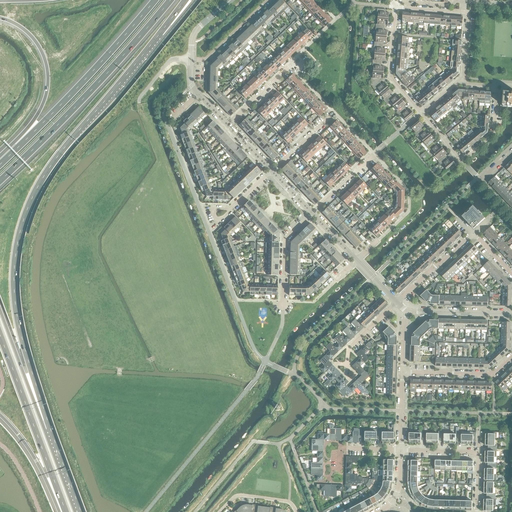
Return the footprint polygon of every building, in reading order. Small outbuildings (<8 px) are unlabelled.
[(277,0),(275,2),(284,11),(288,8),(280,0),(277,0)] [(313,0),(305,8),(309,12),(316,5),(314,3),(315,2),(313,0)] [(284,11),(275,2),(271,6),(280,15),(284,11)] [(316,5),(309,12),(313,16),(321,8),(319,6),(318,7),(316,5)] [(280,15),(271,6),(268,10),(276,19),(280,15)] [(321,8),(313,16),(317,19),(323,13),(321,11),(323,10),(321,8)] [(378,18),(389,19),(389,13),(386,13),(386,10),(377,9),(377,12),(379,12),(378,18)] [(264,14),(270,21),(272,23),(276,19),(268,10),(264,14)] [(325,15),(323,13),(317,19),(320,23),(328,16),(326,14),(325,15)] [(270,21),(264,14),(260,17),(267,25),(270,21)] [(328,16),(320,23),(324,27),(331,21),(329,19),(330,18),(328,16)] [(260,17),(256,21),(263,28),(267,25),(260,17)] [(389,19),(378,18),(378,24),(376,24),(376,27),(384,28),(385,25),(388,25),(389,19)] [(256,21),(252,25),(260,34),(264,30),(263,28),(256,21)] [(260,34),(252,25),(248,28),(257,38),(260,34)] [(384,28),(376,27),(376,30),(377,30),(377,36),(387,37),(388,31),(384,30),(384,28)] [(244,32),(251,39),(253,41),(257,38),(248,28),(244,32)] [(302,32),(309,39),(313,35),(306,28),(302,32)] [(251,39),(244,32),(240,36),(247,43),(251,39)] [(309,39),(302,32),(298,36),(305,42),(309,39)] [(247,43),(240,36),(236,40),(245,49),(249,45),(247,43)] [(298,36),(294,39),(301,46),(305,42),(298,36)] [(387,37),(377,36),(376,42),(375,42),(374,45),(383,46),(383,43),(386,43),(387,37)] [(294,39),(290,43),(297,50),(301,46),(294,39)] [(232,43),(239,51),(241,52),(245,49),(236,40),(232,43)] [(232,43),(228,47),(235,54),(239,51),(232,43)] [(290,43),(286,47),(293,54),(297,50),(290,43)] [(285,45),(281,49),(289,57),(293,54),(286,47),(285,45)] [(383,46),(374,45),(374,48),(375,48),(375,54),(385,55),(386,49),(383,48),(383,46)] [(228,47),(224,51),(233,60),(237,56),(235,54),(228,47)] [(289,57),(281,49),(277,52),(279,54),(285,61),(289,57)] [(224,51),(221,54),(229,64),(233,60),(224,51)] [(216,58),(222,65),(225,68),(229,64),(221,54),(216,58)] [(285,61),(279,54),(275,58),(281,65),(285,61)] [(373,60),(373,63),(381,64),(381,61),(385,61),(385,55),(375,54),(374,60),(373,60)] [(281,65),(275,58),(273,56),(269,60),(271,62),(277,68),(281,65)] [(216,58),(209,66),(217,70),(222,65),(216,58)] [(271,62),(267,65),(273,72),(277,68),(271,62)] [(460,63),(451,62),(451,68),(454,68),(453,70),(459,73),(460,63)] [(381,64),(373,63),(372,66),(374,66),(373,72),(384,73),(384,67),(381,66),(381,64)] [(397,63),(396,74),(403,72),(403,70),(406,70),(406,69),(407,69),(408,69),(408,64),(397,63)] [(267,65),(263,69),(269,76),(273,72),(267,65)] [(217,70),(209,66),(208,76),(217,77),(217,70)] [(263,69),(259,73),(265,80),(269,76),(263,69)] [(449,70),(445,73),(452,82),(453,80),(452,79),(459,73),(453,70),(451,72),(449,70)] [(384,73),(373,72),(373,78),(371,78),(371,82),(369,82),(369,85),(371,85),(380,82),(380,79),(383,79),(384,73)] [(403,72),(396,74),(403,83),(410,77),(412,75),(410,72),(408,72),(407,72),(404,74),(403,72)] [(265,80),(259,73),(255,77),(261,83),(265,80)] [(445,73),(441,77),(447,84),(450,81),(451,83),(452,82),(445,73)] [(289,85),(296,79),(294,77),(295,76),(293,74),(285,81),(289,85)] [(447,84),(441,77),(439,75),(435,78),(444,89),(445,87),(444,86),(447,84)] [(255,77),(251,80),(257,87),(261,83),(255,77)] [(410,77),(403,83),(407,87),(414,81),(410,77)] [(444,89),(435,78),(431,82),(439,91),(441,88),(442,90),(444,89)] [(296,79),(289,85),(293,89),(300,82),(299,80),(298,81),(296,79)] [(251,80),(247,84),(253,91),(257,87),(251,80)] [(208,82),(208,93),(217,89),(217,82),(208,82)] [(302,83),(300,82),(293,89),(296,93),(303,87),(301,85),(302,83)] [(380,82),(371,85),(375,91),(377,90),(380,94),(388,87),(384,83),(382,85),(380,82)] [(439,91),(431,82),(427,85),(429,87),(436,95),(437,94),(436,93),(439,91)] [(247,84),(243,88),(250,95),(253,91),(247,84)] [(303,87),(296,93),(300,97),(308,89),(306,88),(305,89),(303,87)] [(393,92),(388,87),(380,94),(384,99),(383,100),(385,102),(392,97),(390,94),(393,92)] [(436,95),(429,87),(424,91),(430,98),(433,95),(434,97),(436,95)] [(250,95),(243,88),(239,92),(245,99),(250,95)] [(222,94),(217,89),(208,93),(215,100),(222,94)] [(308,89),(300,97),(304,101),(311,94),(309,92),(310,91),(308,89)] [(461,96),(459,90),(451,97),(457,104),(461,100),(459,98),(461,96)] [(470,90),(459,90),(461,96),(463,96),(463,99),(469,100),(470,90)] [(511,105),(511,90),(502,90),(500,106),(504,107),(507,107),(508,107),(508,105),(509,106),(511,105)] [(430,98),(424,91),(420,94),(427,102),(429,101),(428,100),(430,98)] [(272,95),(280,103),(284,99),(277,92),(275,94),(274,93),(272,95)] [(427,102),(420,94),(419,92),(414,96),(422,105),(425,102),(426,104),(427,102)] [(223,93),(222,94),(215,100),(219,104),(227,97),(223,93)] [(313,97),(311,94),(304,101),(308,105),(315,97),(314,96),(313,97)] [(271,98),(269,100),(276,107),(280,103),(272,95),(270,97),(271,98)] [(393,99),(392,97),(385,102),(387,104),(390,102),(394,106),(402,100),(398,95),(393,99)] [(227,97),(219,104),(223,108),(230,101),(227,97)] [(315,97),(308,105),(311,109),(318,102),(316,100),(317,99),(315,97)] [(446,100),(453,108),(454,109),(458,106),(457,104),(451,97),(446,100)] [(276,107),(269,100),(267,102),(266,101),(264,102),(272,110),(276,107)] [(402,100),(394,106),(398,111),(396,112),(398,114),(405,109),(403,107),(406,104),(402,100)] [(453,108),(446,100),(442,104),(448,111),(449,112),(453,108)] [(234,105),(230,101),(223,108),(227,112),(234,105)] [(272,110),(264,102),(263,104),(264,105),(261,107),(268,114),(272,110)] [(320,104),(318,102),(311,109),(315,113),(323,105),(321,103),(320,104)] [(236,104),(234,105),(227,112),(231,116),(240,108),(236,104)] [(448,111),(442,104),(438,107),(444,114),(448,111)] [(325,107),(323,105),(315,113),(319,117),(326,110),(324,108),(325,107)] [(198,107),(194,111),(201,118),(205,114),(198,107)] [(268,114),(261,107),(259,109),(258,108),(256,110),(264,118),(268,114)] [(438,107),(434,110),(440,118),(442,120),(446,116),(444,114),(438,107)] [(407,111),(405,109),(398,114),(400,117),(402,116),(404,119),(407,122),(410,119),(409,117),(414,114),(409,109),(407,111)] [(440,118),(434,110),(430,114),(436,121),(440,118)] [(201,118),(194,111),(190,115),(197,122),(201,118)] [(190,115),(186,118),(193,126),(197,122),(190,115)] [(297,121),(303,128),(308,124),(301,117),(297,121)] [(186,122),(180,128),(189,130),(193,126),(186,118),(184,120),(186,122)] [(243,129),(250,122),(246,118),(239,125),(243,129)] [(252,120),(250,122),(243,129),(246,133),(254,126),(255,124),(252,120)] [(209,132),(217,125),(213,121),(206,128),(209,132)] [(297,121),(293,125),(300,132),(303,128),(297,121)] [(333,132),(341,124),(339,122),(338,123),(336,121),(329,127),(333,132)] [(415,124),(414,123),(410,126),(413,129),(415,132),(414,133),(416,136),(423,130),(421,128),(424,126),(420,121),(415,124)] [(489,122),(480,121),(479,126),(482,127),(482,129),(488,132),(489,122)] [(343,126),(341,124),(333,132),(337,135),(343,129),(341,127),(343,126)] [(217,125),(209,132),(213,136),(220,129),(217,125)] [(300,132),(293,125),(289,129),(296,135),(300,132)] [(254,126),(246,133),(250,137),(257,130),(254,126)] [(189,132),(189,130),(180,128),(183,136),(180,137),(182,139),(191,136),(192,135),(191,131),(189,132)] [(224,133),(220,129),(213,136),(217,140),(224,133)] [(289,129),(285,132),(292,139),(296,135),(289,129)] [(343,129),(337,135),(340,139),(348,132),(346,130),(345,131),(343,129)] [(478,129),(474,132),(480,139),(488,132),(482,129),(480,131),(478,129)] [(261,134),(257,130),(250,137),(254,141),(261,134)] [(425,132),(423,130),(416,136),(418,138),(419,137),(423,142),(431,135),(427,130),(425,132)] [(263,132),(261,134),(254,141),(258,145),(267,136),(263,132)] [(292,139),(285,132),(281,136),(288,143),(292,139)] [(350,134),(348,132),(340,139),(344,143),(351,137),(349,135),(350,134)] [(474,132),(469,136),(475,143),(480,139),(474,132)] [(224,133),(217,140),(221,144),(228,137),(224,133)] [(431,135),(423,142),(422,143),(428,150),(434,144),(433,142),(435,140),(431,135)] [(193,141),(191,136),(182,139),(184,145),(193,141)] [(267,136),(258,145),(261,149),(269,142),(270,140),(267,136)] [(475,143),(469,136),(465,139),(471,146),(475,143)] [(228,137),(221,144),(224,148),(232,141),(228,137)] [(314,139),(322,147),(326,143),(320,137),(317,139),(316,138),(314,139)] [(353,139),(351,137),(344,143),(348,147),(356,140),(354,138),(353,139)] [(322,147),(314,139),(313,141),(314,142),(312,144),(318,151),(322,147)] [(471,146),(465,139),(461,143),(467,150),(471,146)] [(358,142),(356,140),(348,147),(352,151),(358,145),(356,143),(358,142)] [(195,146),(193,141),(184,145),(186,150),(195,146)] [(232,141),(224,148),(222,149),(226,153),(235,145),(232,141)] [(272,146),(269,142),(261,149),(265,152),(272,146)] [(467,150),(461,143),(457,146),(463,154),(467,150)] [(274,144),(272,146),(265,152),(269,156),(276,149),(278,148),(274,144)] [(318,151),(312,144),(310,146),(309,145),(307,147),(314,155),(318,151)] [(436,146),(434,144),(428,150),(430,152),(431,151),(435,155),(443,149),(439,144),(436,146)] [(235,145),(226,153),(230,157),(239,148),(235,145)] [(360,147),(358,145),(352,151),(355,155),(363,148),(361,146),(360,147)] [(197,152),(195,146),(186,150),(188,155),(197,152)] [(306,150),(304,152),(310,158),(314,155),(307,147),(305,149),(306,150)] [(243,152),(239,148),(230,157),(234,161),(235,159),(243,152)] [(365,150),(363,148),(355,155),(359,159),(366,153),(364,151),(365,150)] [(280,154),(276,149),(269,156),(273,160),(280,154)] [(447,153),(443,149),(435,155),(439,160),(437,161),(439,163),(446,158),(444,156),(447,153)] [(197,152),(188,155),(190,161),(199,157),(197,152)] [(247,156),(243,152),(235,159),(239,163),(247,156)] [(310,158),(304,152),(302,154),(301,153),(299,154),(306,162),(310,158)] [(199,157),(190,161),(192,166),(201,162),(199,157)] [(448,160),(446,158),(439,163),(441,166),(443,165),(447,170),(455,163),(450,158),(448,160)] [(285,174),(294,165),(290,161),(281,169),(285,174)] [(201,162),(192,166),(194,171),(203,168),(201,162)] [(339,165),(346,172),(350,168),(343,162),(339,165)] [(250,168),(257,176),(261,172),(254,164),(250,168)] [(374,174),(381,167),(380,165),(379,166),(377,164),(370,170),(374,174)] [(298,169),(294,165),(285,174),(289,177),(296,171),(298,169)] [(346,172),(339,165),(335,169),(342,176),(346,172)] [(383,169),(381,167),(374,174),(377,178),(384,172),(382,170),(383,169)] [(203,168),(194,171),(196,177),(205,173),(203,168)] [(257,176),(250,168),(246,172),(253,179),(257,176)] [(342,176),(335,169),(331,173),(338,180),(342,176)] [(300,174),(296,171),(289,177),(292,181),(300,174)] [(253,179),(246,172),(242,176),(249,183),(253,179)] [(386,174),(384,172),(377,178),(381,182),(389,175),(387,173),(386,174)] [(207,178),(205,173),(196,177),(198,182),(207,178)] [(338,180),(331,173),(327,177),(334,183),(338,180)] [(300,174),(292,181),(296,185),(303,178),(300,174)] [(389,175),(381,182),(385,186),(392,180),(390,178),(391,177),(389,175)] [(249,183),(242,176),(238,179),(245,187),(249,183)] [(334,183),(327,177),(323,181),(330,187),(334,183)] [(492,186),(498,181),(495,177),(488,183),(492,186)] [(207,178),(198,182),(200,187),(209,184),(207,178)] [(303,178),(296,185),(300,189),(307,182),(303,178)] [(238,179),(234,183),(241,190),(245,187),(238,179)] [(357,180),(355,182),(363,190),(367,186),(360,179),(358,182),(357,180)] [(392,188),(396,183),(395,181),(394,182),(392,180),(385,186),(389,190),(392,188)] [(241,190),(234,183),(233,181),(229,185),(231,187),(238,194),(241,190)] [(498,181),(492,186),(496,190),(502,185),(498,181)] [(311,186),(307,182),(300,189),(304,193),(311,186)] [(363,190),(355,182),(353,184),(354,185),(352,187),(359,194),(363,190)] [(397,182),(396,183),(392,188),(394,190),(394,191),(395,193),(404,190),(397,182)] [(209,184),(200,187),(202,193),(204,192),(206,197),(212,189),(209,184)] [(502,185),(496,190),(500,194),(506,189),(502,185)] [(311,186),(304,193),(307,197),(315,190),(311,186)] [(238,194),(231,187),(226,191),(233,198),(238,194)] [(349,188),(347,190),(355,198),(359,194),(352,187),(350,189),(349,188)] [(218,189),(212,189),(206,197),(215,197),(215,199),(218,200),(218,189)] [(506,189),(500,194),(503,198),(510,192),(506,189)] [(318,194),(315,190),(307,197),(311,201),(318,194)] [(347,193),(344,195),(351,201),(355,198),(347,190),(346,191),(347,193)] [(404,190),(395,193),(396,196),(396,200),(403,200),(404,190)] [(511,197),(511,194),(510,192),(503,198),(507,202),(511,197)] [(318,194),(311,201),(315,205),(322,198),(318,194)] [(351,201),(344,195),(342,196),(341,195),(339,197),(347,205),(351,201)] [(403,200),(396,200),(396,204),(395,206),(403,210),(403,200)] [(245,212),(253,205),(249,201),(242,207),(245,212)] [(253,205),(245,212),(249,215),(256,209),(253,205)] [(326,216),(333,209),(329,205),(322,212),(326,216)] [(394,209),(391,212),(395,217),(396,217),(403,210),(395,206),(393,209),(394,209)] [(473,206),(467,212),(462,217),(465,219),(464,220),(465,222),(466,221),(474,229),(485,218),(473,206)] [(256,209),(249,215),(253,219),(260,212),(256,209)] [(333,209),(326,216),(329,220),(337,213),(333,209)] [(391,212),(389,210),(385,214),(392,221),(395,217),(391,212)] [(260,212),(253,219),(252,221),(255,225),(264,216),(260,212)] [(337,213),(329,220),(333,224),(340,217),(337,213)] [(392,221),(385,214),(381,218),(388,224),(392,221)] [(268,220),(264,216),(255,225),(259,228),(260,227),(268,220)] [(231,220),(238,228),(242,224),(235,217),(231,220)] [(340,217),(333,224),(337,228),(344,221),(340,217)] [(381,218),(377,221),(384,228),(388,224),(381,218)] [(238,228),(231,220),(227,224),(234,232),(236,233),(240,230),(238,228)] [(271,224),(268,220),(260,227),(264,231),(265,230),(271,224)] [(346,220),(344,221),(337,228),(341,232),(348,225),(349,224),(346,220)] [(376,220),(372,223),(380,232),(384,228),(377,221),(376,220)] [(310,223),(306,227),(313,234),(317,231),(310,223)] [(380,232),(372,223),(368,227),(376,236),(380,232)] [(227,228),(221,234),(230,236),(234,232),(227,224),(225,226),(227,228)] [(279,232),(271,224),(265,230),(270,235),(279,232)] [(348,225),(341,232),(344,236),(352,229),(348,225)] [(306,227),(302,231),(309,238),(313,234),(306,227)] [(352,229),(344,236),(348,240),(355,233),(357,231),(353,227),(352,229)] [(462,234),(456,227),(452,231),(458,238),(462,234)] [(487,238),(494,231),(490,227),(483,234),(487,238)] [(302,231),(298,235),(304,241),(305,242),(309,238),(302,231)] [(458,238),(452,231),(448,235),(454,242),(458,238)] [(498,235),(494,232),(494,231),(487,238),(491,242),(498,235)] [(270,235),(270,242),(278,243),(279,232),(270,235)] [(359,237),(355,233),(348,240),(352,244),(359,237)] [(232,241),(230,236),(221,234),(224,242),(221,242),(222,245),(232,241)] [(298,235),(290,242),(299,246),(304,241),(298,235)] [(361,235),(359,237),(352,244),(356,248),(365,239),(361,235)] [(454,242),(448,235),(444,238),(451,245),(454,242)] [(501,239),(498,235),(491,242),(494,246),(501,239)] [(451,245),(444,238),(444,239),(440,242),(447,249),(451,245)] [(322,250),(329,243),(325,239),(318,246),(322,250)] [(505,243),(502,239),(501,239),(494,246),(498,250),(505,243)] [(234,247),(232,241),(222,245),(224,250),(234,247)] [(299,246),(290,242),(290,253),(299,253),(299,246)] [(447,249),(440,242),(436,246),(443,253),(447,249)] [(329,243),(322,250),(326,254),(333,247),(329,243)] [(505,243),(498,250),(502,254),(509,247),(505,243)] [(468,248),(474,254),(478,250),(472,244),(468,248)] [(443,253),(436,246),(432,250),(439,256),(443,253)] [(236,252),(234,247),(224,250),(226,256),(236,252)] [(337,251),(333,247),(326,254),(329,258),(337,251)] [(511,251),(511,250),(509,247),(502,254),(506,257),(511,251)] [(468,248),(464,252),(470,258),(474,254),(468,248)] [(439,256),(432,250),(429,253),(428,253),(435,260),(439,256)] [(340,255),(337,251),(329,258),(333,262),(340,255)] [(238,257),(236,252),(226,256),(228,261),(238,257)] [(464,252),(460,255),(466,262),(470,258),(464,252)] [(435,260),(428,253),(428,254),(424,257),(431,264),(435,260)] [(340,255),(333,262),(337,266),(344,259),(340,255)] [(466,262),(460,255),(456,259),(462,265),(466,262)] [(240,263),(238,257),(228,261),(230,266),(240,263)] [(431,264),(424,257),(421,260),(420,261),(427,268),(431,264)] [(462,265),(456,259),(452,263),(458,269),(462,265)] [(427,268),(420,261),(416,264),(423,271),(427,268)] [(487,270),(493,264),(489,261),(483,266),(487,270)] [(242,262),(240,263),(230,266),(232,272),(242,268),(244,267),(242,262)] [(458,269),(452,263),(448,267),(454,273),(458,269)] [(423,271),(416,264),(413,268),(419,275),(423,271)] [(497,268),(493,264),(487,270),(490,274),(497,268)] [(448,267),(444,270),(450,277),(454,273),(448,267)] [(242,268),(232,272),(235,277),(244,273),(242,268)] [(419,275),(413,268),(412,268),(409,272),(415,279),(419,275)] [(500,272),(497,268),(490,274),(494,278),(500,272)] [(320,274),(327,281),(331,277),(324,270),(320,274)] [(450,277),(444,270),(440,274),(446,280),(450,277)] [(415,279),(409,272),(405,275),(405,276),(411,282),(415,279)] [(504,276),(500,272),(494,278),(498,282),(504,276)] [(244,273),(235,277),(237,282),(246,279),(244,273)] [(320,274),(316,278),(323,285),(327,281),(320,274)] [(411,282),(405,276),(404,276),(401,279),(407,286),(411,282)] [(508,281),(504,276),(498,282),(502,286),(503,285),(508,281)] [(316,278),(311,282),(318,289),(323,285),(316,278)] [(248,284),(246,279),(237,282),(238,285),(240,284),(243,292),(248,284)] [(407,286),(401,279),(397,283),(403,290),(407,286)] [(508,281),(503,285),(505,287),(505,289),(511,289),(511,284),(508,281)] [(318,289),(311,282),(307,286),(311,295),(316,290),(316,291),(318,289)] [(403,290),(397,283),(396,283),(393,287),(398,293),(399,294),(403,290)] [(254,285),(248,284),(243,292),(251,292),(251,295),(254,295),(254,285)] [(307,286),(301,286),(301,296),(304,296),(304,295),(311,295),(307,286)] [(439,304),(439,295),(433,295),(431,294),(427,290),(421,296),(427,302),(427,303),(428,303),(429,304),(430,304),(439,304)] [(387,304),(381,298),(377,301),(377,302),(383,309),(388,305),(387,304)] [(383,309),(377,302),(373,305),(380,312),(383,309)] [(380,312),(373,305),(369,309),(376,316),(380,312)] [(369,309),(365,313),(372,320),(376,316),(369,309)] [(372,320),(365,313),(364,311),(360,315),(361,316),(368,323),(372,320)] [(368,323),(361,316),(361,317),(357,320),(364,327),(368,323)] [(364,327),(357,320),(355,319),(351,323),(355,327),(351,331),(355,335),(364,327)] [(438,329),(438,320),(430,320),(429,320),(428,320),(427,320),(427,321),(426,321),(420,327),(426,333),(430,329),(431,329),(432,328),(438,329)] [(387,342),(396,343),(396,336),(396,335),(395,334),(395,333),(388,326),(382,332),(384,334),(384,335),(386,342),(387,342)] [(351,331),(347,327),(342,331),(347,335),(345,337),(342,336),(341,337),(342,339),(347,343),(355,335),(351,331)] [(421,337),(426,333),(420,327),(413,333),(413,334),(412,334),(412,335),(412,336),(412,337),(412,345),(420,346),(420,340),(421,338),(421,337)] [(342,339),(341,337),(338,335),(334,339),(338,343),(334,347),(338,351),(347,343),(342,339)] [(334,347),(330,343),(325,347),(329,351),(325,355),(329,359),(329,360),(338,351),(334,347)] [(503,346),(502,348),(506,353),(510,349),(510,344),(504,344),(503,346)] [(369,350),(365,345),(356,354),(360,358),(364,362),(369,358),(365,354),(369,350)] [(500,347),(496,351),(502,357),(506,353),(502,348),(500,347)] [(502,357),(496,351),(492,354),(498,361),(502,357)] [(498,361),(492,354),(488,358),(489,360),(494,364),(498,361)] [(329,359),(325,355),(320,360),(324,365),(319,369),(324,373),(328,369),(332,365),(328,360),(329,359)] [(364,362),(360,358),(352,366),(360,375),(360,374),(364,370),(360,366),(364,362)] [(488,361),(485,361),(485,368),(490,368),(494,364),(489,360),(488,361)] [(332,365),(328,369),(332,373),(328,377),(332,382),(336,378),(340,373),(332,365)] [(370,376),(364,370),(360,374),(361,375),(357,380),(365,388),(369,384),(365,380),(370,376)] [(511,379),(511,375),(507,371),(503,375),(510,381),(511,379)] [(340,390),(348,382),(340,373),(336,378),(340,382),(336,386),(340,390)] [(503,375),(499,378),(506,385),(510,382),(510,381),(503,375)] [(506,385),(499,378),(495,382),(502,389),(506,385)] [(365,388),(357,380),(348,388),(347,386),(345,388),(345,393),(348,397),(357,388),(361,393),(368,394),(369,393),(365,388)] [(335,440),(335,428),(329,428),(329,434),(324,434),(324,440),(335,440)] [(341,428),(335,428),(335,440),(347,441),(347,436),(347,434),(341,434),(341,428)] [(347,436),(347,441),(347,442),(359,443),(359,436),(361,437),(361,431),(358,431),(358,428),(354,428),(354,431),(353,431),(353,437),(347,436)] [(361,429),(361,431),(361,437),(364,437),(364,441),(370,441),(370,431),(364,431),(364,429),(361,429)] [(370,431),(370,441),(376,441),(376,437),(378,437),(379,430),(376,429),(376,432),(370,431)] [(379,430),(378,437),(381,437),(381,441),(387,442),(387,432),(381,432),(382,430),(379,430)] [(415,431),(415,433),(415,442),(421,443),(421,438),(424,438),(424,431),(415,431)] [(424,431),(424,438),(426,438),(426,443),(432,443),(433,433),(427,433),(427,431),(424,431)] [(438,433),(433,433),(432,443),(438,443),(438,439),(441,439),(441,431),(438,431),(438,433)] [(444,431),(441,431),(441,439),(444,439),(444,443),(450,443),(450,434),(444,434),(444,431)] [(456,434),(450,434),(450,443),(456,444),(456,439),(458,439),(459,432),(456,432),(456,434)] [(459,432),(458,439),(461,439),(461,444),(467,444),(467,432),(462,432),(459,432)] [(473,432),(467,432),(467,444),(473,444),(473,440),(476,440),(476,432),(473,432)] [(312,439),(311,445),(323,446),(324,440),(324,434),(318,434),(317,439),(312,439)] [(495,440),(485,439),(485,445),(490,445),(489,448),(497,448),(497,445),(495,445),(495,440)] [(323,446),(311,445),(311,451),(317,451),(317,457),(323,457),(323,446)] [(497,448),(489,448),(489,451),(485,451),(485,457),(495,457),(497,457),(497,448)] [(346,468),(352,468),(352,463),(358,463),(358,457),(346,456),(346,468)] [(311,463),(311,469),(323,469),(323,457),(317,457),(317,463),(311,463)] [(495,457),(485,457),(485,463),(489,463),(489,466),(496,466),(497,463),(494,463),(495,457)] [(485,468),(484,474),(494,474),(494,469),(496,469),(496,466),(489,466),(489,468),(485,468)] [(357,476),(357,474),(352,474),(352,471),(352,468),(346,468),(345,480),(357,480),(362,481),(362,478),(362,477),(357,476)] [(323,469),(311,469),(311,475),(316,475),(316,481),(322,481),(323,469)] [(357,486),(357,484),(362,484),(362,481),(357,480),(345,480),(345,492),(351,492),(351,486),(357,486)] [(319,484),(319,487),(319,490),(325,491),(325,496),(331,497),(331,485),(329,485),(326,485),(324,484),(322,484),(319,484)] [(332,485),(331,485),(331,497),(337,497),(337,491),(343,491),(343,485),(336,485),(332,485)] [(391,488),(381,486),(380,490),(388,495),(391,488)] [(418,487),(409,489),(411,495),(420,491),(418,487)] [(494,488),(484,487),(484,493),(488,493),(488,496),(496,496),(496,494),(493,493),(494,488)] [(388,495),(380,490),(377,493),(384,500),(388,495)] [(422,494),(420,491),(411,495),(415,501),(422,494)] [(384,500),(377,493),(373,496),(378,504),(384,500)] [(422,494),(415,501),(421,505),(426,497),(422,494)] [(373,507),(368,498),(367,496),(362,499),(364,501),(368,509),(373,507)] [(373,496),(368,498),(373,507),(378,504),(373,496)] [(483,505),(493,505),(495,505),(496,496),(488,496),(488,499),(484,499),(483,505)] [(426,497),(421,505),(427,508),(430,499),(426,497)] [(368,509),(364,501),(359,503),(363,511),(368,509)] [(363,511),(359,503),(354,506),(357,511),(363,511)]
